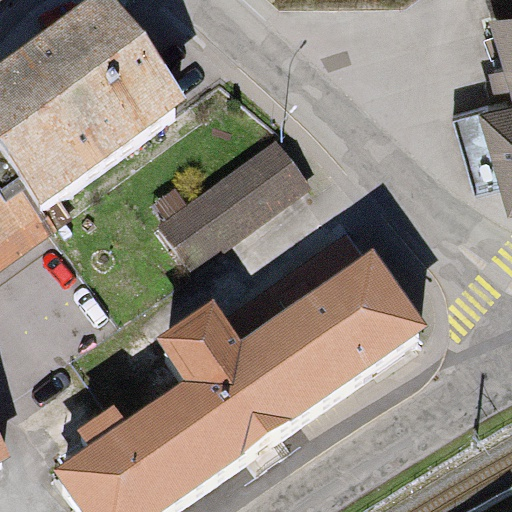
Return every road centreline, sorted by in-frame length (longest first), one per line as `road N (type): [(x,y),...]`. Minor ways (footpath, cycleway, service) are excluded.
road 1 (unclassified): [(195,0),(511,313)]
road 2 (residential): [(294,511),(436,412),(511,377)]
